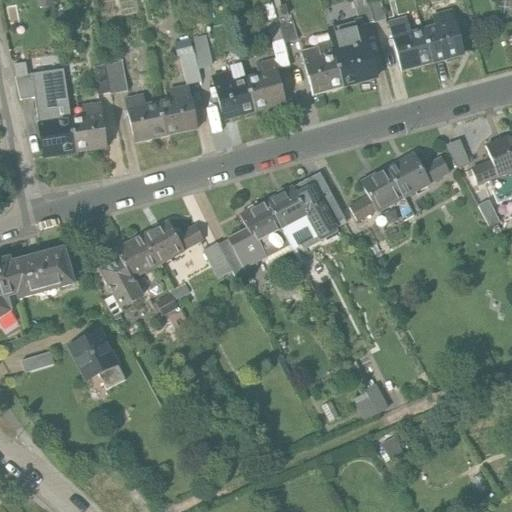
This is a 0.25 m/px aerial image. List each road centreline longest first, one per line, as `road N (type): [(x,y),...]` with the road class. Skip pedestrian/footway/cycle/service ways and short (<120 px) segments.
road 1 (residential): [(511,88),(34,219)]
road 2 (residential): [(34,219),(0,63)]
